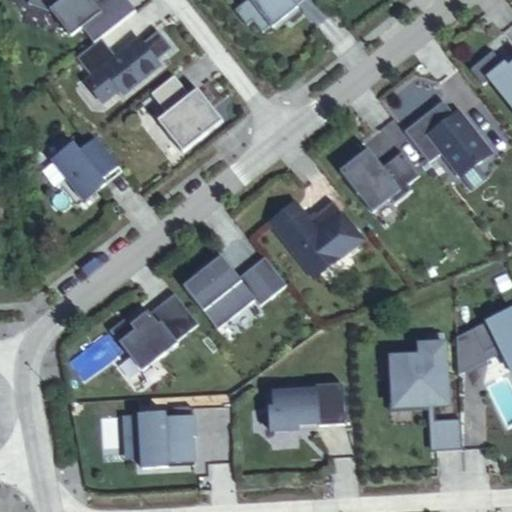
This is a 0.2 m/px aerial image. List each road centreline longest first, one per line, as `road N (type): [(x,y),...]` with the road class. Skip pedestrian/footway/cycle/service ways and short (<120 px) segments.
road 1 (residential): [(285,140),(45,322),(26,354)]
road 2 (residential): [(456,0),(285,140)]
road 3 (residential): [(321,511),(511,497)]
road 4 (residential): [(166,0),(285,140)]
road 5 (residential): [(26,354),(45,475)]
